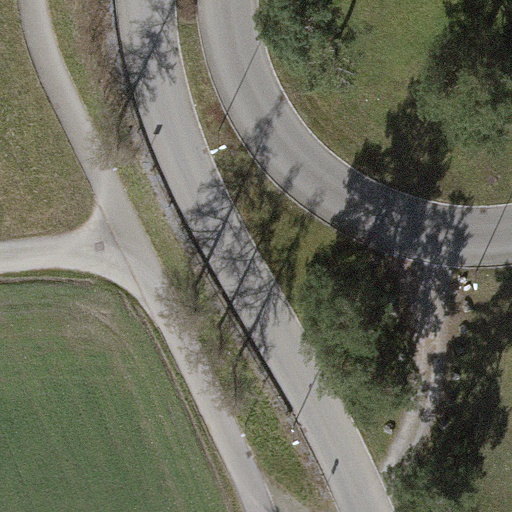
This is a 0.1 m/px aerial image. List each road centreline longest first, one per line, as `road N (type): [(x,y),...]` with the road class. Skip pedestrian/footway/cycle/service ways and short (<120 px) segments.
road 1 (unclassified): [(145,0),(146,34),(174,137),(363,511)]
road 2 (unclassified): [(511,236),(430,235),(362,217),(297,170),(253,106),(231,0)]
road 3 (track): [(135,242),(260,511)]
road 4 (track): [(381,511),(438,374),(430,235)]
road 5 (track): [(36,0),(56,79),(135,242)]
road 6 (track): [(135,242),(0,257)]
